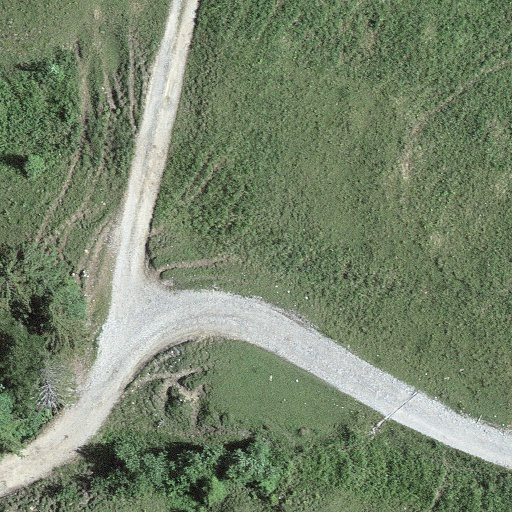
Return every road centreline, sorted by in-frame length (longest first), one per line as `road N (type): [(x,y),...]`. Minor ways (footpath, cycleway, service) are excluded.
road 1 (track): [(180,0),(129,271),(134,334),(211,313),(293,338),(511,451)]
road 2 (unclassified): [(134,334),(80,421),(0,468)]
